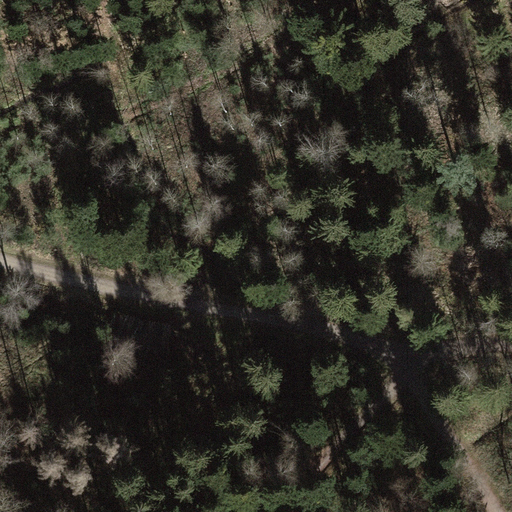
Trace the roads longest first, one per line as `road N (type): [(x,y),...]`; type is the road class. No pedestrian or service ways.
road 1 (track): [(497,511),(426,394),(411,349),(0,260)]
road 2 (track): [(511,343),(411,349),(391,387),(282,511)]
